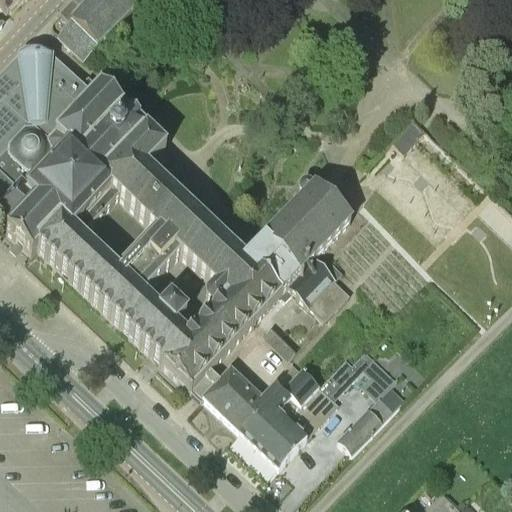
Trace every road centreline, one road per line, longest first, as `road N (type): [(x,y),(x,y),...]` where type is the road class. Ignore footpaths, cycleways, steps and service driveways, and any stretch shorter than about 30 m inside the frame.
road 1 (unclassified): [(251,511),(98,368),(30,354)]
road 2 (secondary): [(195,511),(30,354)]
